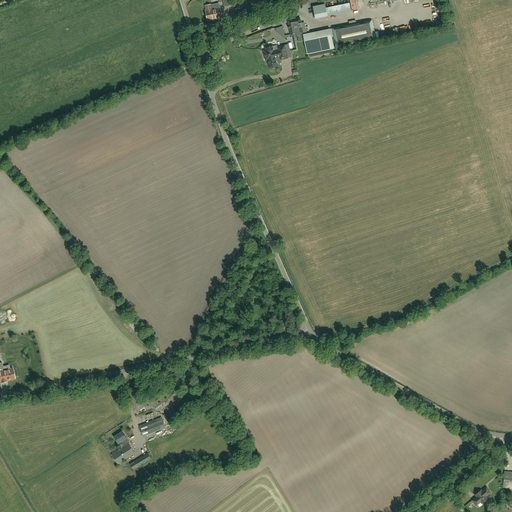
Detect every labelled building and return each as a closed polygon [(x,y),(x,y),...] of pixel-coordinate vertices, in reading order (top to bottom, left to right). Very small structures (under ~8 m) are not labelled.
[(315,19),(351,12),(348,0),(345,0),(313,7),(315,19)] [(219,7),(219,6),(218,5),(215,5),(215,6),(215,8),(212,9),(211,5),(206,6),(207,10),(206,10),(208,22),(223,19),(220,7),(219,7)] [(237,16),(244,15),(242,8),(241,8),(240,5),(235,5),(236,9),(235,9),(237,16)] [(303,33),(300,18),(288,21),(291,36),(303,33)] [(332,29),(336,48),(375,40),(371,21),(332,29)] [(330,29),(303,35),(307,54),(334,49),(330,29)] [(277,67),(275,58),(280,57),(280,60),(288,58),(285,45),(277,47),(278,50),(274,51),(272,45),(263,48),(266,61),(268,60),(270,69),(277,67)] [(2,369),(0,369),(0,381),(5,381),(5,380),(15,378),(12,367),(3,369),(2,369)] [(174,408),(163,415),(168,423),(179,416),(174,408)] [(161,417),(139,426),(143,436),(165,428),(161,417)] [(130,443),(127,438),(122,431),(114,437),(119,444),(122,442),(125,446),(112,455),(118,465),(135,453),(128,443),(130,443)] [(134,470),(137,467),(151,459),(148,453),(130,464),(134,470)] [(511,488),(511,472),(504,472),(503,488),(511,488)] [(490,493),(486,488),(482,491),(481,490),(475,495),(476,497),(472,500),(476,505),(481,502),(482,503),(488,498),(486,496),(490,493)]
